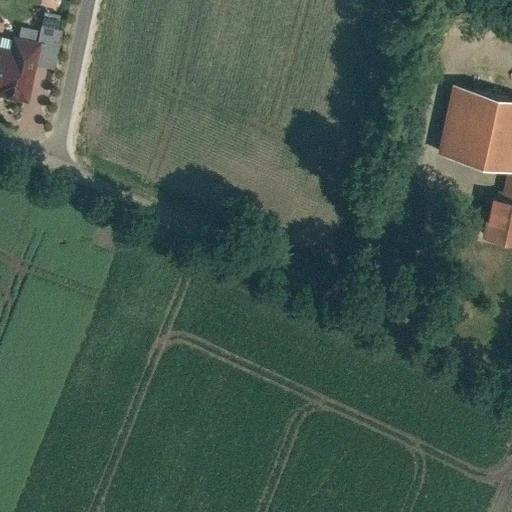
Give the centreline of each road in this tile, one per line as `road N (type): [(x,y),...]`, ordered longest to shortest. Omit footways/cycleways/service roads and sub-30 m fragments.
road 1 (unclassified): [(54,162),(511,369)]
road 2 (unclassified): [(89,0),(54,162)]
